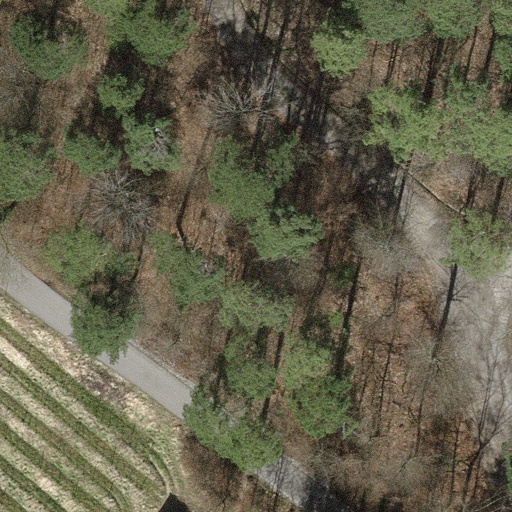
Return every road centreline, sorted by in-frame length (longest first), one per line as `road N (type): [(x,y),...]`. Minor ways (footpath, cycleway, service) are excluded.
road 1 (track): [(320,511),(28,285),(0,253)]
road 2 (track): [(470,276),(243,43),(225,0)]
road 3 (track): [(511,453),(491,395),(470,276)]
